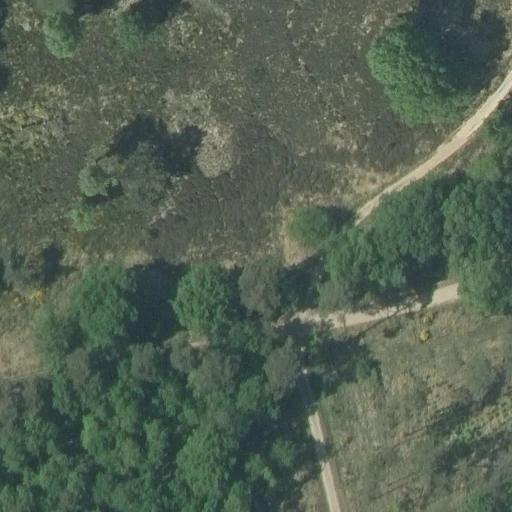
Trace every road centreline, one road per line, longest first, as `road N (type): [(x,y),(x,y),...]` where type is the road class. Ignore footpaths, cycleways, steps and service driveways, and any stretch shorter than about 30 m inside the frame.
road 1 (unknown): [(511,267),(0,392)]
road 2 (track): [(511,281),(0,404)]
road 3 (track): [(511,78),(489,114),(440,162),(346,231),(318,272),(296,331),(339,511)]
